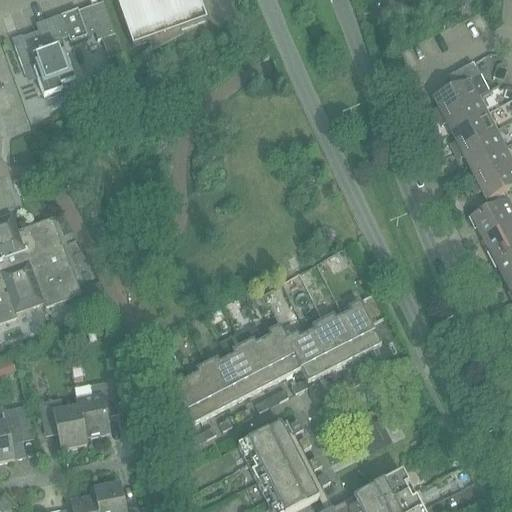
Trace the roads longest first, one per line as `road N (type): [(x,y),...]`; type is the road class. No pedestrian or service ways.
road 1 (tertiary): [(265,0),(336,185),(511,509)]
road 2 (tertiary): [(511,413),(428,248),(340,0)]
road 3 (residential): [(0,488),(150,457)]
